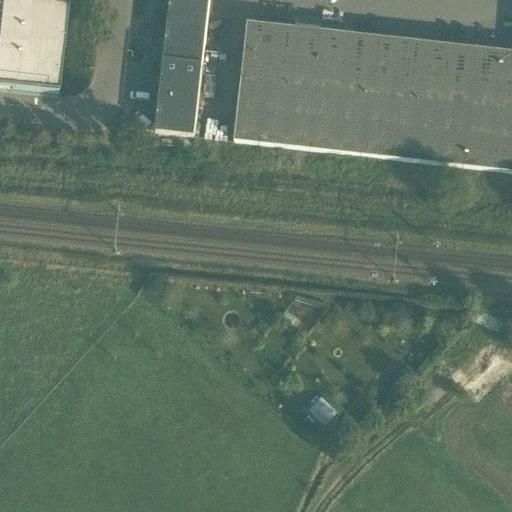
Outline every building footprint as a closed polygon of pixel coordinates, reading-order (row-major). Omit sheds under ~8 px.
[(0,0),(0,89),(58,95),(67,0),(0,0)] [(169,0),(163,63),(202,67),(209,0),(169,0)] [(442,167),(455,48),(247,25),(237,116),(234,144),(442,167)] [(442,167),(511,175),(511,54),(455,48),(442,167)] [(202,67),(163,63),(155,134),(194,139),(198,110),(202,67)] [(119,136),(133,138),(135,120),(121,118),(119,136)] [(485,311),(480,321),(490,325),(494,315),(485,311)] [(458,366),(466,378),(499,354),(491,343),(458,366)] [(396,362),(384,377),(397,388),(410,374),(396,362)]
